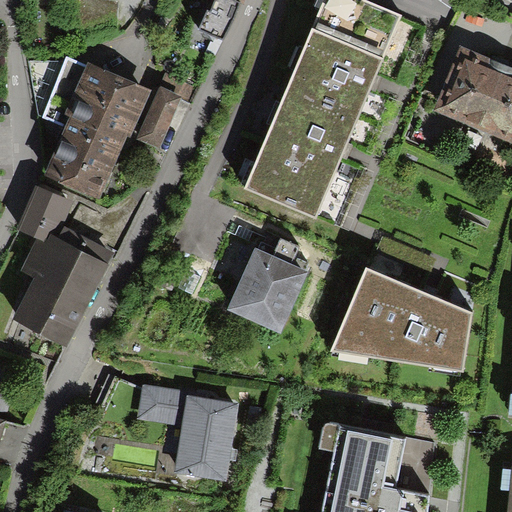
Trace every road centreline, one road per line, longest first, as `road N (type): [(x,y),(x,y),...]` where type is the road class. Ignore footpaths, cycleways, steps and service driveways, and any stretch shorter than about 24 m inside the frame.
road 1 (residential): [(254,0),(24,467),(15,511)]
road 2 (residential): [(12,4),(18,197),(0,239)]
